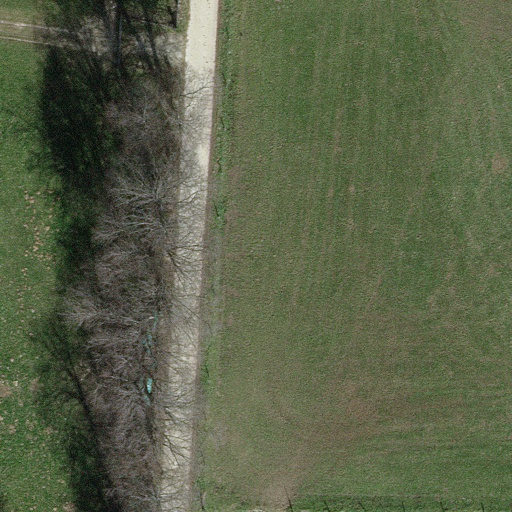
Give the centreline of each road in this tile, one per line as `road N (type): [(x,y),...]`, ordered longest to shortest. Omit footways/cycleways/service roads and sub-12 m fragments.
road 1 (track): [(173,511),(204,0)]
road 2 (track): [(0,24),(202,43)]
